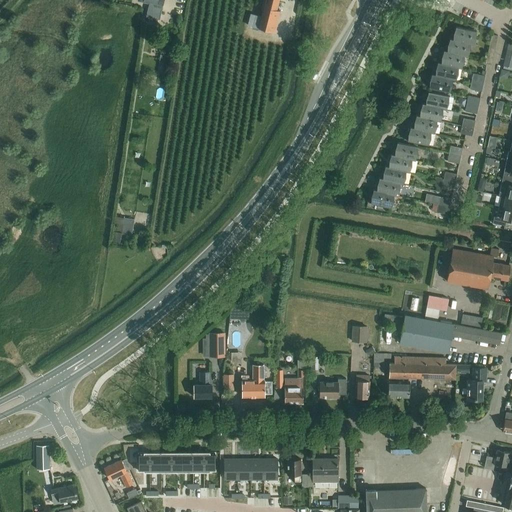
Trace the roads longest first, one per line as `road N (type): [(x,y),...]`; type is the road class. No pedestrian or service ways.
road 1 (secondary): [(49,392),(144,329),(241,236),(310,139),(385,0)]
road 2 (secondary): [(370,0),(299,139),(233,226),(165,294),(43,379)]
road 3 (residential): [(470,429),(160,425),(78,448)]
